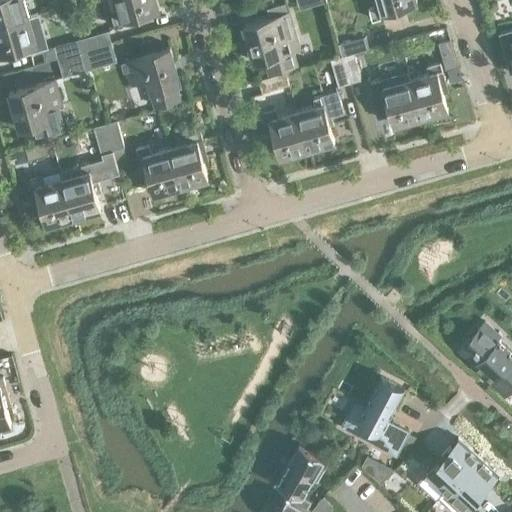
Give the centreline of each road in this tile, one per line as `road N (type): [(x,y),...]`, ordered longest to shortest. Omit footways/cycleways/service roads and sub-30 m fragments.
road 1 (residential): [(12,288),(259,217)]
road 2 (residential): [(259,217),(502,146)]
road 3 (residential): [(0,464),(58,447),(12,288)]
road 4 (residential): [(259,217),(197,0)]
road 5 (residential): [(502,146),(458,0)]
